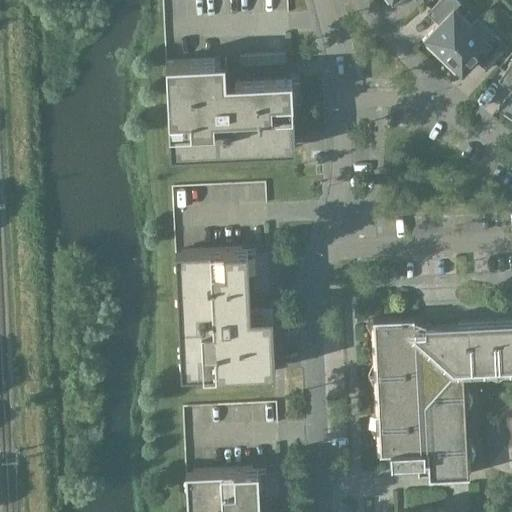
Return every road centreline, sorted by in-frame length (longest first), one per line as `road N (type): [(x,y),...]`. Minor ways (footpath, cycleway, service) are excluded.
road 1 (residential): [(318,511),(310,319),(326,247)]
road 2 (residential): [(326,247),(511,240)]
road 3 (residential): [(326,247),(348,141),(345,96)]
road 4 (residential): [(444,113),(422,72),(358,0)]
